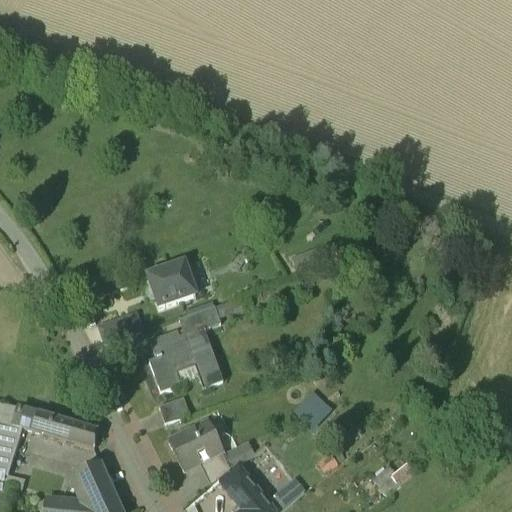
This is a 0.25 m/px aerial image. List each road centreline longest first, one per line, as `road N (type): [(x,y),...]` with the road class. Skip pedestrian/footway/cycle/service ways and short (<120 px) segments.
road 1 (track): [(0,47),(511,234)]
road 2 (residential): [(154,511),(78,348),(0,224)]
